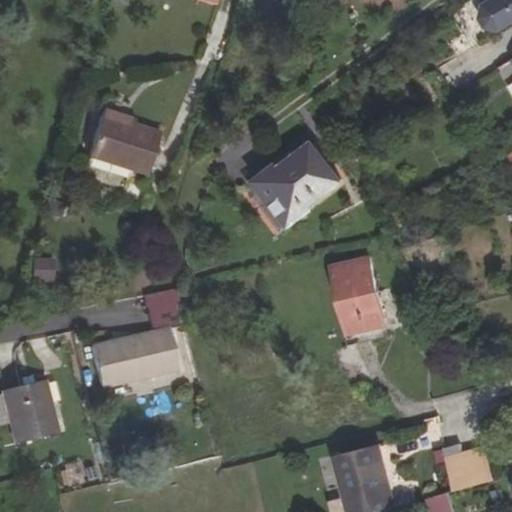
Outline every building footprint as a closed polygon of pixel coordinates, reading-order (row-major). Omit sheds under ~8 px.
[(511,0),(486,0),(501,24),(511,17),(511,0)] [(122,116),(102,110),(87,157),(147,175),(160,132),(121,120),(122,116)] [(277,163),(255,179),(290,226),(313,209),(310,206),(343,180),(313,141),(279,166),(277,163)] [(370,257),(334,266),(350,333),(386,324),(370,257)] [(33,280),(54,281),(54,259),(33,259),(33,280)] [(145,295),(149,314),(180,308),(179,305),(175,289),(157,292),(145,295)] [(193,322),(188,303),(179,305),(180,308),(185,325),(193,322)] [(185,325),(180,308),(149,314),(154,332),(171,328),(185,325)] [(102,388),(181,370),(171,328),(154,332),(92,346),(102,388)] [(3,394),(10,424),(16,444),(58,433),(45,381),(3,391),(3,394)] [(0,394),(0,426),(10,424),(3,394),(0,394)] [(440,454),(451,492),(493,480),(482,442),(440,454)] [(130,443),(111,447),(118,476),(137,472),(130,443)] [(344,487),(388,476),(380,444),(336,455),(344,487)] [(350,511),(396,511),(397,511),(388,476),(344,487),(350,511)] [(455,511),(450,494),(438,497),(442,511),(455,511)] [(331,500),(332,511),(345,511),(345,499),(331,500)]
